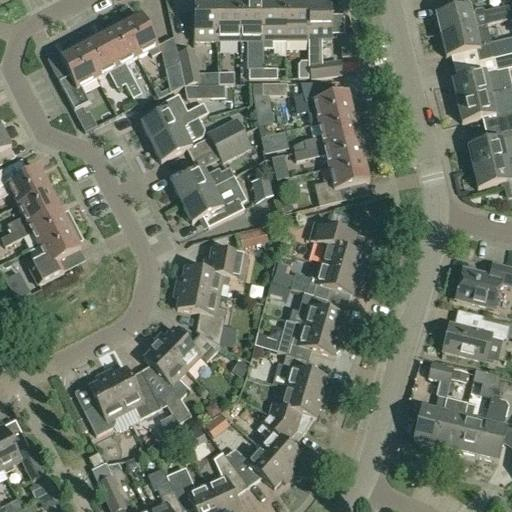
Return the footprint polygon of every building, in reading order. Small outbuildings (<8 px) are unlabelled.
[(249,7),(239,7),(239,43),(262,43),(262,7),(260,7),(259,4),(249,4),(249,7)] [(308,43),(308,6),(285,7),(285,43),(305,43),(308,43)] [(308,43),(308,64),(308,66),(321,65),(320,43),(331,42),(331,35),(343,35),(343,18),(331,18),(331,6),(308,6),(308,43)] [(217,43),(217,7),(193,7),(194,43),(217,43)] [(239,7),(217,7),(217,43),(239,43),(239,7)] [(273,43),(285,43),(285,7),(262,7),(262,43),(262,52),(273,52),(273,43)] [(511,21),(511,7),(485,14),(482,11),(474,13),(474,17),(471,17),(469,9),(435,17),(440,38),(486,27),(511,21)] [(141,18),(120,28),(137,60),(150,53),(153,59),(161,55),(141,18)] [(479,64),(482,64),(511,56),(511,39),(490,45),(486,27),(440,38),(445,60),(476,52),(479,64)] [(120,28),(100,39),(125,86),(134,82),(125,65),(137,60),(120,28)] [(117,91),(125,86),(100,39),(80,49),(97,81),(108,75),(117,91)] [(97,81),(80,49),(59,60),(68,76),(57,82),(73,113),(90,105),(82,89),(97,81)] [(199,85),(192,52),(178,56),(185,88),(199,85)] [(511,56),(482,64),(484,75),(451,83),(456,104),(511,91),(507,72),(511,70),(511,56)] [(321,65),(308,66),(308,71),(309,71),(310,82),(341,77),(339,63),(321,65)] [(184,88),(180,64),(165,71),(170,95),(184,88)] [(308,66),(308,64),(301,64),(298,68),(298,82),(308,82),(308,71),(308,66)] [(263,82),(263,72),(249,72),(249,83),(263,82)] [(263,72),(263,82),(277,82),(277,72),(263,72)] [(234,75),(218,76),(218,87),(234,87),(234,75)] [(262,100),(286,100),(286,88),(262,88),(262,100)] [(511,90),(511,91),(456,104),(461,126),(495,118),(493,106),(511,101),(511,90)] [(319,125),(353,117),(348,94),(295,106),(298,116),(315,112),(319,125)] [(162,115),(141,125),(151,145),(195,122),(207,116),(203,108),(187,116),(179,99),(159,108),(162,115)] [(306,152),(358,140),(353,117),(319,125),(322,138),(304,143),(306,151),(306,152)] [(201,134),(195,122),(151,145),(160,165),(192,148),(190,145),(199,141),(201,134)] [(215,151),(243,136),(236,122),(207,137),(215,151)] [(472,171),(511,160),(511,126),(508,127),(511,138),(467,149),(472,171)] [(0,153),(10,149),(0,129),(0,153)] [(243,136),(215,151),(223,166),(251,151),(243,136)] [(260,142),(263,153),(281,148),(278,137),(260,142)] [(329,170),(364,162),(358,140),(306,152),(306,151),(294,154),(297,164),(326,157),(329,170)] [(511,160),(472,171),(477,192),(511,183),(511,160)] [(364,162),(329,170),(332,183),(315,187),(320,208),(343,203),(340,192),(369,185),(364,162)] [(0,201),(11,195),(17,207),(49,190),(39,170),(8,186),(1,173),(0,174),(0,201)] [(171,186),(181,206),(234,179),(230,171),(221,176),(218,172),(207,177),(203,170),(171,186)] [(270,178),(255,181),(258,197),(274,194),(270,178)] [(234,179),(181,206),(191,226),(202,220),(208,231),(244,212),(240,206),(247,203),(234,179)] [(8,228),(11,235),(59,210),(49,190),(17,207),(24,219),(8,228)] [(68,214),(63,217),(59,210),(11,235),(1,241),(6,250),(32,236),(38,247),(75,228),(68,214)] [(319,267),(362,279),(365,269),(359,267),(362,257),(350,253),(355,238),(322,229),(313,226),(309,243),(325,247),(319,267)] [(83,243),(75,228),(38,247),(45,260),(29,268),(39,288),(65,274),(59,264),(81,252),(78,246),(83,243)] [(230,280),(242,282),(247,258),(211,251),(209,262),(205,262),(203,273),(185,270),(183,281),(178,280),(176,290),(220,299),(222,288),(228,289),(230,280)] [(303,295),(326,302),(329,291),(350,297),(354,287),(359,289),(362,279),(319,267),(315,282),(294,276),(290,291),(303,295)] [(511,289),(511,271),(493,267),(490,279),(463,272),(455,302),(494,312),(500,287),(511,289)] [(217,310),(220,299),(176,290),(174,300),(179,301),(177,312),(199,316),(195,334),(199,337),(219,348),(220,348),(227,312),(217,310)] [(344,340),(347,331),(341,329),(344,318),(323,312),(326,302),(303,295),(297,314),(292,313),(288,324),(291,325),(302,328),(344,340)] [(505,346),(509,330),(482,323),(479,334),(449,326),(442,354),(484,364),(490,342),(505,346)] [(285,357),(308,363),(311,353),(333,360),(336,349),(341,350),(344,340),(302,328),(291,325),(288,324),(286,324),(277,355),(285,357)] [(199,337),(189,347),(173,331),(165,339),(161,335),(154,343),(186,373),(200,358),(206,364),(220,349),(219,348),(199,337)] [(281,343),(257,336),(254,347),(277,354),(281,343)] [(189,392),(178,382),(186,373),(154,343),(147,350),(151,354),(143,362),(174,392),(161,401),(180,427),(192,419),(180,402),(189,392)] [(284,389),(326,402),(329,392),(324,390),(326,380),(305,373),(308,363),(285,357),(283,367),(290,369),(284,389)] [(453,371),(433,367),(429,382),(449,387),(450,383),(452,373),(453,371)] [(104,375),(125,415),(135,410),(140,421),(160,411),(146,384),(136,390),(126,370),(116,375),(113,370),(104,375)] [(452,373),(450,383),(465,386),(467,376),(452,373)] [(475,373),(472,384),(482,386),(479,398),(490,401),(496,378),(475,373)] [(113,421),(125,415),(104,375),(95,380),(98,385),(88,389),(97,406),(83,413),(96,438),(113,429),(115,425),(113,421)] [(323,412),(326,402),(284,389),(279,407),(275,406),(271,418),(304,437),(315,420),(318,410),(323,412)] [(413,444),(434,449),(446,401),(438,399),(434,413),(421,410),(413,444)] [(467,406),(459,404),(446,401),(434,449),(437,450),(436,454),(447,456),(448,453),(455,454),(467,406)] [(498,465),(506,431),(503,430),(508,409),(505,404),(490,401),(484,425),(476,459),(498,465)] [(206,409),(214,423),(225,417),(216,403),(206,409)] [(455,454),(476,459),(484,425),(471,422),(475,408),(467,406),(455,454)] [(265,441),(258,448),(291,477),(298,470),(295,467),(302,459),(292,450),(304,437),(271,418),(269,417),(260,426),(262,428),(257,433),(265,441)] [(209,428),(213,437),(233,428),(229,418),(209,428)] [(12,468),(21,463),(32,484),(43,479),(24,442),(13,448),(3,428),(0,429),(0,467),(3,473),(5,476),(13,472),(12,468)] [(249,451),(249,436),(229,436),(229,435),(222,435),(222,451),(249,451)] [(285,485),(291,477),(258,448),(245,463),(235,453),(226,459),(248,490),(262,480),(273,490),(281,482),(285,485)] [(94,469),(103,465),(98,455),(89,460),(94,469)] [(206,487),(216,511),(240,511),(235,499),(248,490),(226,459),(225,460),(223,457),(214,463),(218,472),(222,480),(206,487)] [(126,511),(107,468),(93,475),(109,511),(126,511)] [(176,491),(195,483),(189,468),(170,476),(176,491)] [(164,506),(149,511),(181,511),(173,493),(169,485),(157,490),(164,506)] [(173,493),(181,511),(188,511),(193,510),(193,511),(216,511),(206,487),(195,492),(192,485),(173,493)] [(62,511),(61,496),(47,497),(48,511),(62,511)]
